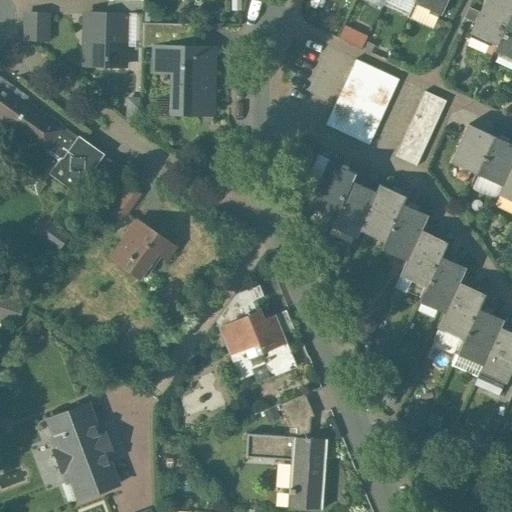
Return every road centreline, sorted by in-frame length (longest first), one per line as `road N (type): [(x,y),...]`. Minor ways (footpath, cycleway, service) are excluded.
road 1 (residential): [(399,511),(272,200)]
road 2 (residential): [(0,31),(9,48),(219,195),(272,200)]
road 3 (residential): [(272,200),(263,81),(275,0)]
